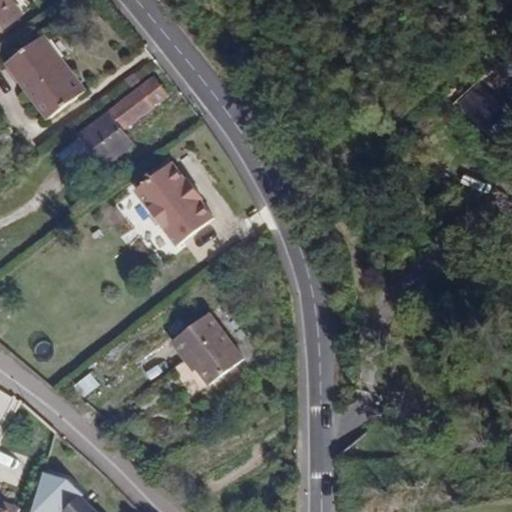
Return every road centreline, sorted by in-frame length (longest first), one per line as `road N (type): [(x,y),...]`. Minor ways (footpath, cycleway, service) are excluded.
road 1 (tertiary): [(135,0),(230,114),(274,188),(310,283),(322,511)]
road 2 (unknown): [(321,450),(347,442),(361,425),(389,323),(432,272),(511,209)]
road 3 (residential): [(158,511),(0,375)]
